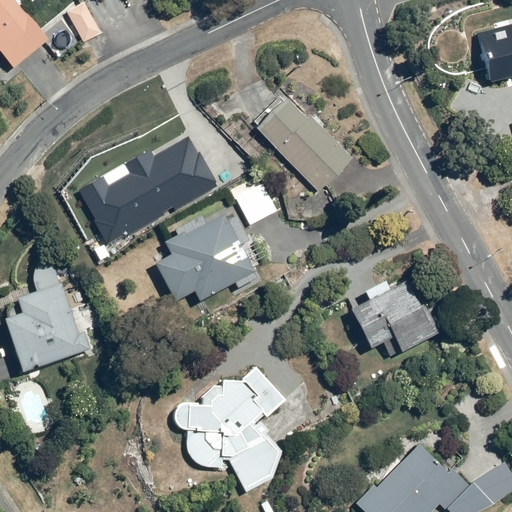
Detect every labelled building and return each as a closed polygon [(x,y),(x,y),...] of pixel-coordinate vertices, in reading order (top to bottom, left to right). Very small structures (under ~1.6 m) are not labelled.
[(0,0),(0,48),(19,69),(53,38),(18,0),(0,0)] [(85,1),(66,12),(85,45),(104,34),(85,1)] [(511,23),(480,32),(494,85),(511,79),(511,23)] [(353,161),(281,94),(256,120),(260,124),(256,128),(325,192),(353,161)] [(102,175),(76,190),(106,243),(171,207),(172,210),(215,186),(187,137),(151,157),(147,151),(121,166),(125,173),(107,183),(102,175)] [(276,211),(263,183),(235,196),(249,224),(276,211)] [(169,254),(151,264),(172,303),(192,292),(197,302),(253,272),(222,215),(165,246),(169,254)] [(25,311),(7,317),(25,372),(91,350),(84,330),(81,330),(64,278),(38,286),(40,293),(21,299),(25,311)] [(372,300),(353,310),(374,350),(396,338),(403,351),(440,333),(427,308),(425,309),(411,282),(394,291),(388,279),(366,290),(372,300)] [(266,368),(258,361),(250,369),(253,371),(244,379),(232,376),(205,395),(205,405),(195,401),(193,401),(192,401),(191,401),(189,401),(188,402),(187,402),(185,403),(184,403),(183,404),(182,405),(181,406),(180,407),(179,408),(179,409),(178,411),(178,412),(177,413),(177,415),(177,416),(177,417),(177,419),(177,420),(177,421),(178,423),(178,424),(179,425),(180,426),(181,427),(182,428),(183,429),(184,430),(185,431),(186,431),(188,432),(189,432),(190,432),(190,434),(190,436),(189,437),(189,439),(189,441),(189,443),(189,444),(190,446),(190,448),(191,450),(191,451),(192,453),(193,454),(194,456),(195,457),(196,459),(197,460),(198,461),(199,462),(201,464),(202,465),(204,466),(205,466),(207,467),(208,468),(210,468),(212,469),(213,469),(215,469),(217,469),(219,469),(220,469),(222,469),(224,469),(226,468),(225,458),(230,457),(250,494),(275,480),(285,448),(264,431),(292,398),(262,372),(266,368)] [(381,488),(377,483),(358,502),(368,511),(431,511),(442,501),(453,511),(479,511),(491,500),(476,485),(473,488),(452,467),(448,471),(424,446),(381,488)]
